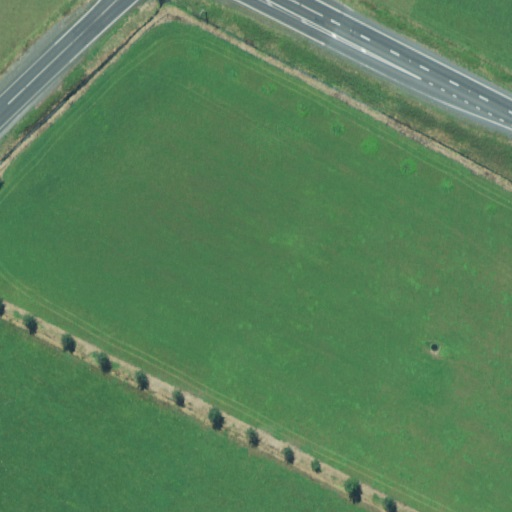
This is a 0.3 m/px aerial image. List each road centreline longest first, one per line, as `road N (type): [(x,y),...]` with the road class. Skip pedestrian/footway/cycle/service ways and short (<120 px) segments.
road 1 (secondary): [(289,0),(511,114)]
road 2 (tertiary): [(0,117),(120,0)]
